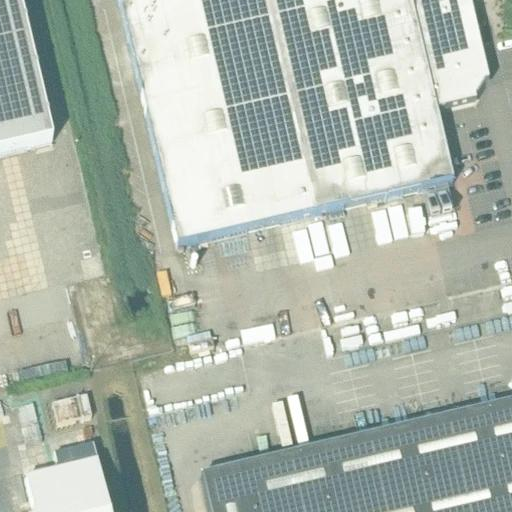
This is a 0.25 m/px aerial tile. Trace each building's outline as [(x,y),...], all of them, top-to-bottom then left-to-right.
[(0,0),(0,156),(1,157),(16,153),(51,145),(16,0),(0,0)] [(117,0),(176,250),(452,186),(435,111),(474,102),(483,86),(463,0),(117,0)] [(393,371),(383,374),(387,390),(397,388),(393,371)] [(85,399),(52,407),(57,428),(90,420),(85,399)] [(511,511),(511,405),(511,407),(201,480),(208,511),(511,511)] [(103,511),(92,459),(17,475),(24,511),(103,511)]
